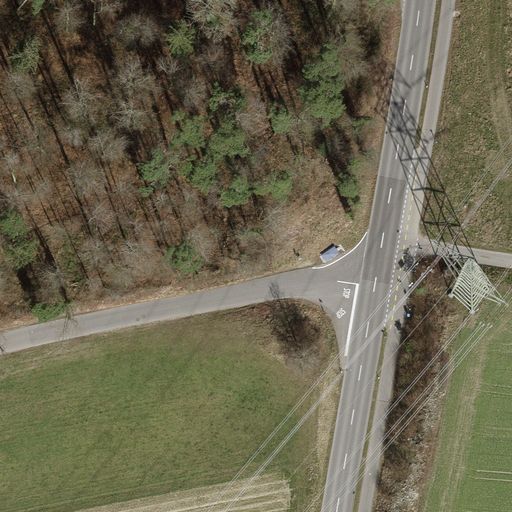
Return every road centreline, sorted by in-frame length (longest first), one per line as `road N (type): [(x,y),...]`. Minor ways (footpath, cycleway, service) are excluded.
road 1 (unclassified): [(0,342),(192,301),(377,277)]
road 2 (tertiary): [(377,277),(420,0)]
road 3 (tertiary): [(338,511),(377,277)]
